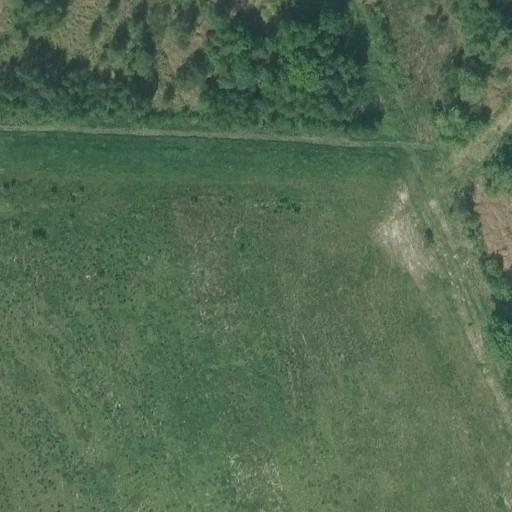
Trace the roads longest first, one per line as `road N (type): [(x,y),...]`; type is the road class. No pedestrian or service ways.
road 1 (track): [(451,242),(351,0)]
road 2 (unclassified): [(511,385),(451,242)]
